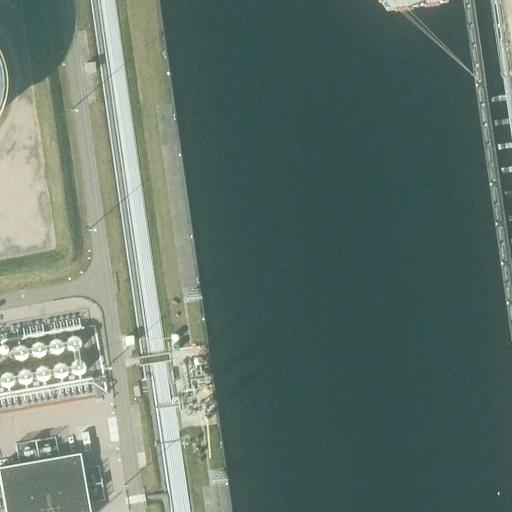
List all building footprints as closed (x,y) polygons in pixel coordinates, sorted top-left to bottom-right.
[(0,127),(8,111),(11,85),(4,60),(0,53),(0,127)] [(79,337),(74,335),(70,335),(67,338),(65,342),(67,347),(71,350),(76,349),(80,346),(81,341),(79,337)] [(61,339),(57,337),(52,338),(49,341),(48,345),(49,349),(53,352),(59,352),(63,348),(63,343),(61,339)] [(43,343),(39,340),(34,341),(31,344),(30,348),(31,352),(35,356),(41,355),(44,351),(45,347),(43,343)] [(26,345),(22,343),(17,344),(14,347),(13,351),(14,355),(18,358),(24,358),(27,354),(28,349),(26,345)] [(83,361),(79,359),(75,359),(71,362),(70,366),(71,370),(76,374),(81,373),(85,369),(85,365),(83,361)] [(65,363),(61,361),(57,362),(53,364),(52,369),(53,373),(58,376),(63,376),(67,372),(67,367),(65,363)] [(47,366),(42,364),(38,365),(35,368),(34,372),(35,376),(39,379),(45,379),(48,375),(49,370),(47,366)] [(30,370),(26,368),(22,368),(18,371),(17,375),(18,379),(23,383),(28,382),(32,378),(32,374),(30,370)] [(12,372),(8,370),(3,371),(0,374),(0,373),(0,381),(4,385),(10,385),(13,381),(14,376),(12,372)] [(90,511),(81,458),(0,472),(0,481),(5,511),(90,511)]
